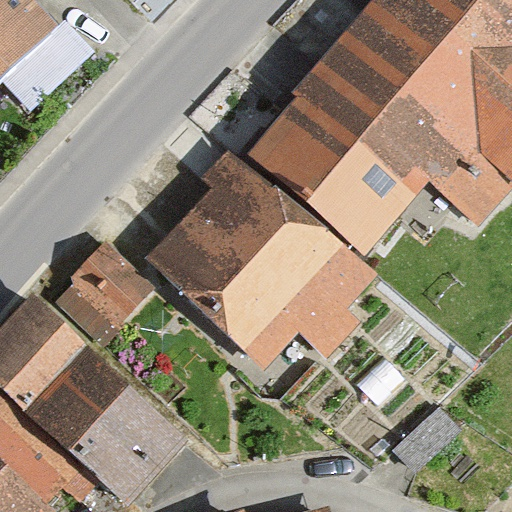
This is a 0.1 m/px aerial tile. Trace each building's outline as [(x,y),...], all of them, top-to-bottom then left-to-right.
[(30,0),(0,0),(0,91),(63,35),(30,0)] [(511,0),(385,0),(250,165),(362,270),(429,196),(474,235),(510,192),(511,193),(511,0)] [(234,176),(139,275),(254,384),(293,344),(317,367),(349,333),(341,325),(372,289),(234,176)] [(101,257),(50,312),(94,352),(145,296),(101,257)] [(38,313),(0,355),(0,401),(31,429),(92,361),(38,313)] [(143,511),(195,454),(92,361),(31,429),(102,493),(123,511),(143,511)] [(0,511),(61,511),(72,500),(85,511),(102,493),(31,429),(0,401),(0,511)]
